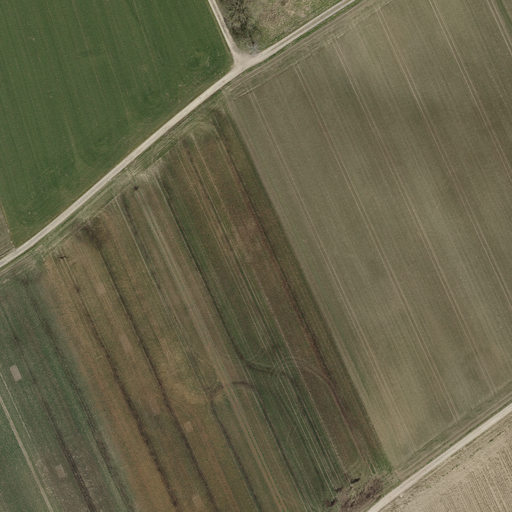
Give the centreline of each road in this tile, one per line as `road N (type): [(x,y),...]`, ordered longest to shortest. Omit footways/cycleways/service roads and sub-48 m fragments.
road 1 (track): [(350,0),(242,65),(0,263)]
road 2 (track): [(511,402),(366,511)]
